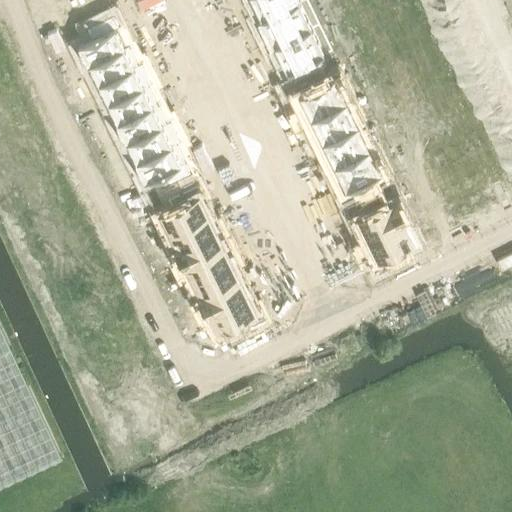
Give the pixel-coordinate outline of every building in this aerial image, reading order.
[(211,0),(210,0),(198,6),(202,13),(215,7),(211,0)] [(249,0),(259,20),(260,21),(299,2),(299,3),(301,2),(299,0),(249,0)] [(354,0),(362,16),(363,16),(367,23),(404,5),(404,4),(401,0),(354,0)] [(404,5),(367,23),(370,29),(369,30),(377,48),(392,41),(397,52),(430,36),(412,0),(411,0),(404,4),(404,5)] [(511,1),(501,7),(504,14),(511,10),(511,1)] [(259,20),(255,23),(268,50),(273,48),(272,47),(312,28),(299,3),(299,2),(260,21),(259,20)] [(215,7),(202,13),(205,20),(218,14),(215,7)] [(90,36),(76,43),(86,64),(88,63),(87,63),(124,44),(124,43),(115,25),(119,23),(113,11),(85,25),(90,36)] [(167,15),(153,21),(157,28),(170,22),(167,15)] [(312,28),(272,47),(273,48),(285,74),(325,55),(312,28)] [(176,34),(163,41),(166,48),(180,41),(176,34)] [(124,44),(87,63),(88,63),(97,82),(138,61),(138,60),(128,41),(124,43),(124,44)] [(180,41),(166,48),(170,55),(183,48),(180,41)] [(406,79),(393,86),(401,102),(402,102),(446,81),(447,82),(451,80),(437,51),(401,68),(406,79)] [(489,55),(476,62),(480,69),(493,63),(489,55)] [(138,61),(97,82),(106,101),(148,81),(148,82),(152,80),(142,58),(138,60),(138,61)] [(240,59),(227,65),(230,72),(243,66),(240,59)] [(476,62),(463,68),(467,75),(480,69),(476,62)] [(243,66),(230,72),(234,79),(247,73),(243,66)] [(317,70),(283,85),(300,121),(347,98),(340,85),(342,84),(337,74),(336,73),(328,76),(321,80),(318,73),(317,70)] [(195,73),(182,79),(185,86),(198,80),(195,73)] [(198,80),(185,86),(189,93),(202,87),(198,80)] [(148,81),(106,101),(115,120),(116,121),(157,100),(148,82),(148,81)] [(401,102),(400,103),(409,121),(411,120),(410,118),(454,97),(447,82),(446,81),(402,102),(401,102)] [(1,84),(0,84),(0,128),(27,116),(13,88),(5,92),(1,84)] [(505,88),(492,94),(495,101),(508,95),(505,88)] [(492,94),(479,100),(482,107),(495,101),(492,94)] [(454,97),(410,118),(411,120),(418,134),(462,113),(454,97)] [(347,98),(300,121),(312,145),(321,141),(321,140),(358,122),(347,98)] [(115,120),(114,120),(124,142),(125,141),(125,140),(167,120),(166,119),(157,100),(116,121),(115,120)] [(214,112),(201,118),(204,125),(218,119),(214,112)] [(462,113),(418,134),(426,150),(470,129),(470,128),(462,113)] [(167,120),(125,140),(125,141),(134,158),(134,160),(176,139),(177,140),(181,138),(170,117),(166,119),(167,120)] [(218,119),(204,125),(208,132),(221,126),(218,119)] [(269,119),(256,125),(260,132),(273,126),(269,119)] [(358,122),(321,140),(321,141),(332,163),(332,164),(370,146),(358,122)] [(273,126),(260,132),(263,139),(276,133),(273,126)] [(426,150),(425,151),(434,169),(435,168),(434,166),(482,143),(474,126),(470,128),(470,129),(426,150)] [(508,126),(495,133),(498,140),(511,134),(508,126)] [(134,158),(133,159),(143,180),(157,174),(163,184),(191,170),(177,140),(176,139),(134,160),(134,158)] [(482,143),(434,166),(435,168),(443,182),(486,162),(490,160),(482,143)] [(332,163),(328,165),(345,201),(374,187),(372,184),(369,177),(383,170),(383,169),(378,159),(376,159),(370,146),(332,164),(332,163)] [(486,162),(443,182),(451,199),(493,178),(486,162)] [(493,178),(451,199),(460,216),(473,209),(478,220),(507,205),(493,178)] [(299,180),(286,186),(290,193),(303,187),(299,180)] [(173,206),(160,212),(169,229),(206,211),(198,195),(203,193),(197,181),(168,195),(173,206)] [(250,185),(237,191),(240,198),(253,192),(250,185)] [(303,187),(290,193),(293,200),(306,194),(303,187)] [(237,191),(224,197),(228,205),(240,198),(237,191)] [(376,193),(347,207),(362,237),(362,238),(406,217),(396,197),(381,204),(378,197),(376,193)] [(206,211),(169,229),(176,244),(213,226),(206,211)] [(266,217),(253,223),(256,231),(269,224),(266,217)] [(362,237),(358,239),(368,261),(372,258),(378,269),(406,255),(405,252),(401,244),(416,237),(406,217),(362,238),(362,237)] [(253,223),(240,230),(243,237),(256,231),(253,223)] [(176,244),(175,245),(183,263),(185,262),(184,262),(226,241),(218,224),(213,226),(176,244)] [(226,241),(184,262),(185,262),(192,278),(230,259),(230,260),(235,258),(226,241)] [(331,245),(318,251),(321,258),(334,252),(331,245)] [(282,249),(269,256),(272,263),(285,257),(282,249)] [(334,252),(321,258),(325,265),(338,259),(334,252)] [(269,256),(256,262),(259,269),(272,263),(269,256)] [(230,259),(192,278),(200,293),(200,294),(238,275),(230,260),(230,259)] [(291,269),(278,276),(282,283),(295,276),(291,269)] [(200,293),(198,293),(207,312),(209,311),(208,310),(246,291),(238,275),(200,294),(200,293)] [(246,291),(208,310),(209,311),(216,327),(229,321),(235,331),(263,317),(258,305),(253,307),(246,291)] [(0,484),(61,457),(0,324),(0,484)]
